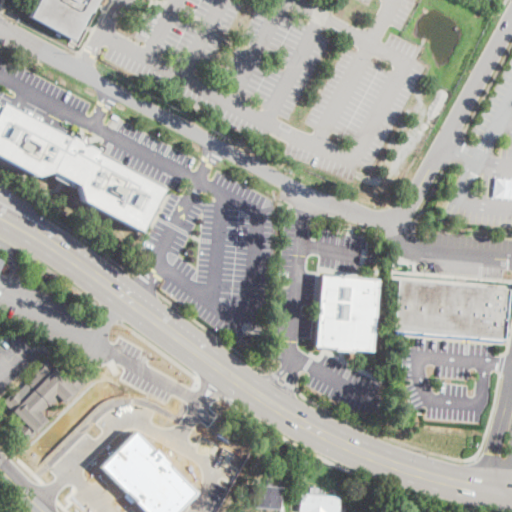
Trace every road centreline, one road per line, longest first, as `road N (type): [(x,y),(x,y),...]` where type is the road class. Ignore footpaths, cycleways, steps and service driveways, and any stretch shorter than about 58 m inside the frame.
road 1 (residential): [(0,26),(305,191),(390,220),(405,213),(511,19)]
road 2 (primary): [(511,491),(386,462),(303,424),(56,245),(0,215)]
